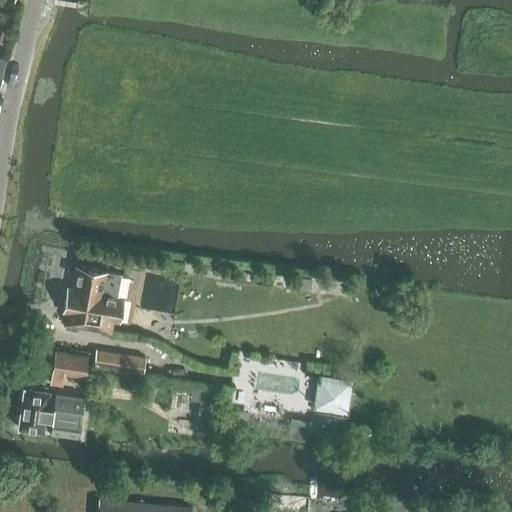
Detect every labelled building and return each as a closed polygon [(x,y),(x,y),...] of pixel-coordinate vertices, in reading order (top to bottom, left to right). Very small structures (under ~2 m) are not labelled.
[(0,72),(7,74),(11,53),(2,51),(0,58),(0,72)] [(124,299),(117,297),(122,275),(76,266),(72,289),(67,288),(63,312),(67,313),(65,325),(97,331),(97,330),(111,332),(113,321),(120,323),(124,299)] [(50,382),(62,384),(64,373),(85,376),(88,355),(55,350),(50,382)] [(94,367),(133,372),(142,374),(145,358),(97,351),(94,367)] [(264,368),(264,382),(286,383),(286,369),(264,368)] [(352,379),(318,374),(313,408),(347,413),(352,379)] [(25,389),(19,429),(44,432),(45,421),(51,421),(53,410),(47,409),(49,392),(25,389)] [(191,511),(192,508),(98,500),(97,511),(191,511)]
